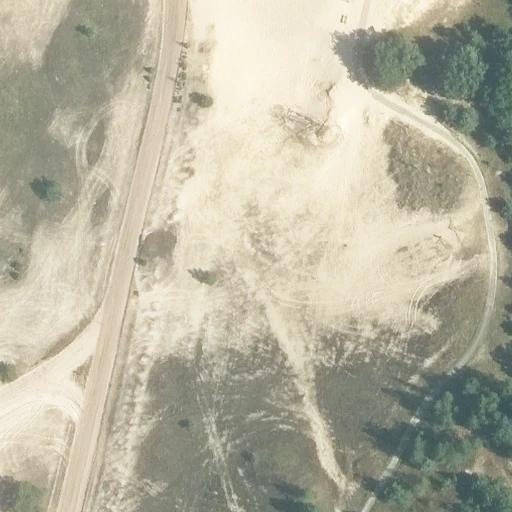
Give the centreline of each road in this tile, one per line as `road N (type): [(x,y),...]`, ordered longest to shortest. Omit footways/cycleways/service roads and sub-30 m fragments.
road 1 (track): [(69,511),(164,101),(176,0)]
road 2 (track): [(190,511),(207,427),(184,215),(144,182)]
road 3 (track): [(184,215),(281,323),(345,511)]
road 4 (track): [(0,399),(57,371),(115,306)]
